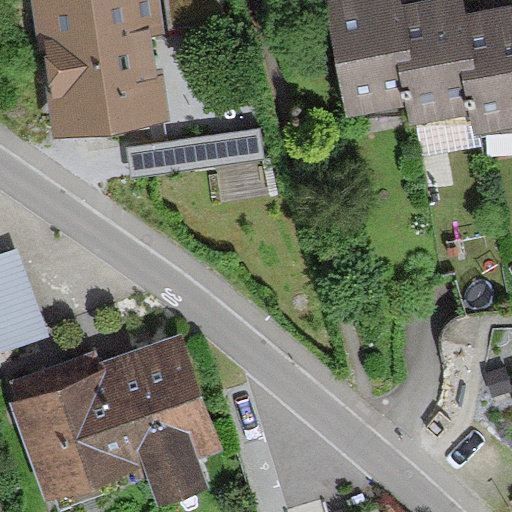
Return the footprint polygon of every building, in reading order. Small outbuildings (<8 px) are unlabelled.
[(161,0),(34,0),(55,125),(103,117),(113,115),(123,114),(171,106),(164,58),(158,59),(152,24),(165,22),(161,0)] [(221,0),(168,0),(172,18),(223,10),(221,0)] [(327,0),(347,103),(407,91),(398,43),(412,41),(404,0),(327,0)] [(404,0),(412,41),(398,43),(407,91),(411,111),(472,100),(463,54),(478,51),(468,0),(404,0)] [(511,0),(468,0),(478,51),(463,54),(472,100),(475,120),(511,112),(511,0)] [(124,123),(123,114),(113,115),(103,117),(105,126),(124,123)] [(258,123),(129,141),(133,169),(262,151),(258,123)] [(18,241),(0,247),(0,347),(49,331),(18,241)] [(103,357),(12,390),(47,487),(144,451),(157,486),(208,468),(201,447),(226,438),(185,327),(103,357)] [(302,511),(343,511),(341,497),(301,505),(302,511)]
